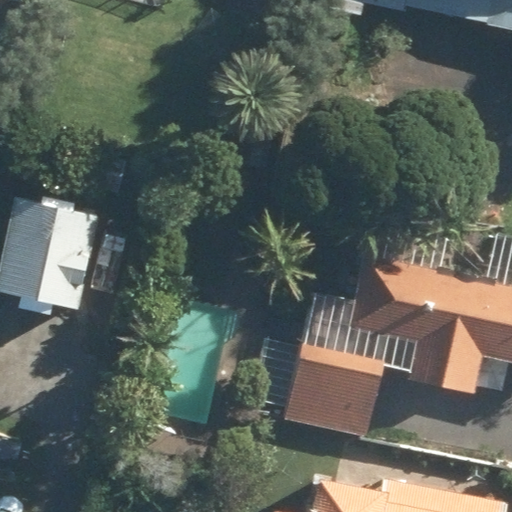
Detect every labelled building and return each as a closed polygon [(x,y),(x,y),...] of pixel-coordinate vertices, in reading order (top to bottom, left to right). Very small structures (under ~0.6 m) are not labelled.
[(177,0),(129,0),(176,9),(177,0)] [(289,0),(237,0),(236,9),(289,13),(289,0)] [(511,0),(341,0),(511,23),(511,0)] [(102,204),(21,191),(3,298),(84,311),(102,204)] [(431,267),(365,259),(357,327),(421,334),(415,384),(511,394),(511,283),(480,280),(483,257),(433,251),(431,267)] [(393,357),(311,343),(297,420),(379,435),(393,357)] [(511,511),(511,497),(390,475),(387,492),(321,480),(315,511),(302,511),(286,509),(285,511),(511,511)]
